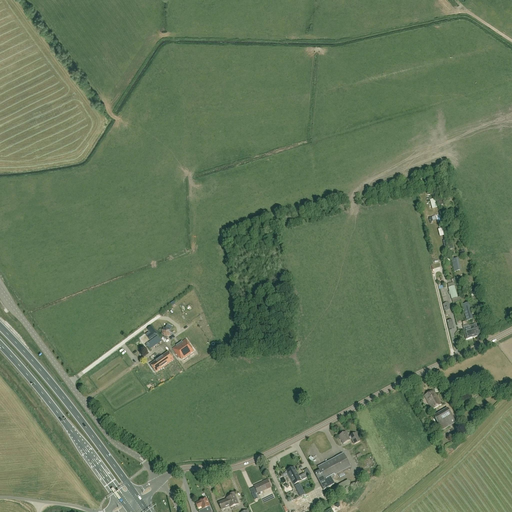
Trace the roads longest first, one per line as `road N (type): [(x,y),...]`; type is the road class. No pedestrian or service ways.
road 1 (tertiary): [(159,482),(180,468),(258,459),(511,329)]
road 2 (unclassified): [(159,482),(108,437),(0,289)]
road 3 (trunk): [(134,493),(0,327)]
road 4 (trunk): [(0,345),(122,500)]
